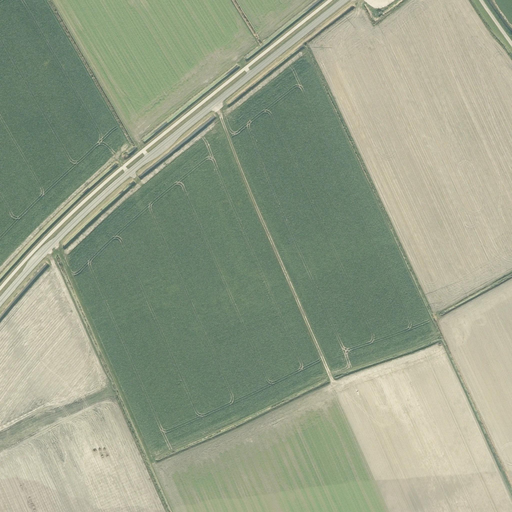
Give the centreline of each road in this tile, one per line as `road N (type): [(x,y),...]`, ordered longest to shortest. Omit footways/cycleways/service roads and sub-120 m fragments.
road 1 (primary): [(0,301),(125,175),(344,0)]
road 2 (track): [(214,103),(332,381)]
road 3 (track): [(0,442),(36,427),(75,511)]
